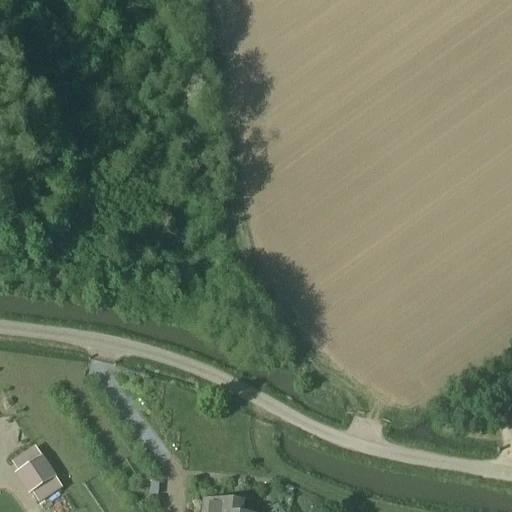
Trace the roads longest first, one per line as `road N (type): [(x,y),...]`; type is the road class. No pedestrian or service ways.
road 1 (unclassified): [(511,478),(327,435),(216,377),(139,350),(0,327)]
road 2 (track): [(363,446),(358,403),(282,329),(241,261),(197,0)]
